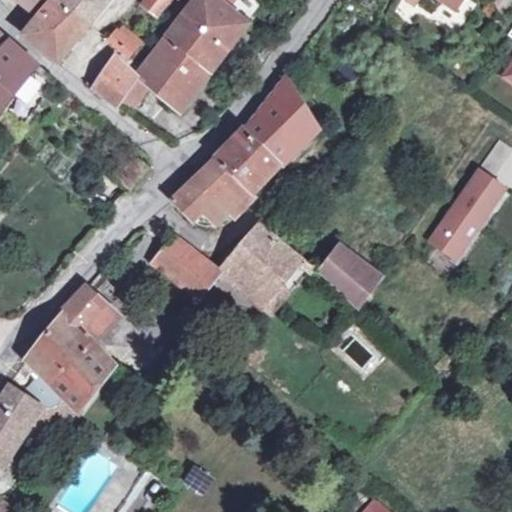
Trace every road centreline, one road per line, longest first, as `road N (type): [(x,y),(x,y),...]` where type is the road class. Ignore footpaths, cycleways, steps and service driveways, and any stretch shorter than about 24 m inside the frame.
road 1 (residential): [(0,374),(58,293),(174,165)]
road 2 (residential): [(0,14),(29,50),(174,165)]
road 3 (residential): [(174,165),(239,105),(324,0)]
